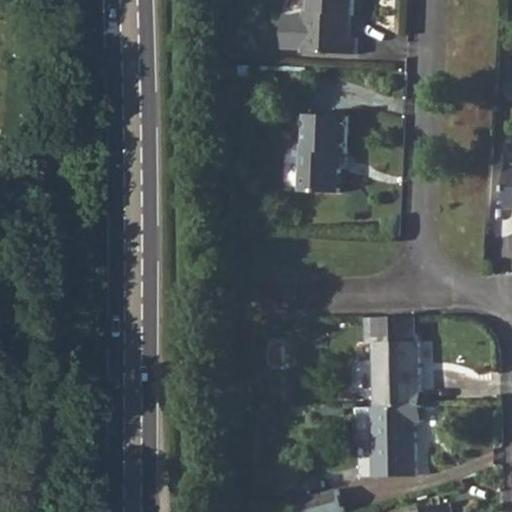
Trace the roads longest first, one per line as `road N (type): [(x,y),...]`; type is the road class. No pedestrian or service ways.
road 1 (secondary): [(111,0),(118,235),(113,511)]
road 2 (secondary): [(151,511),(144,0)]
road 3 (residential): [(420,294),(428,0)]
road 4 (residential): [(420,294),(271,295)]
